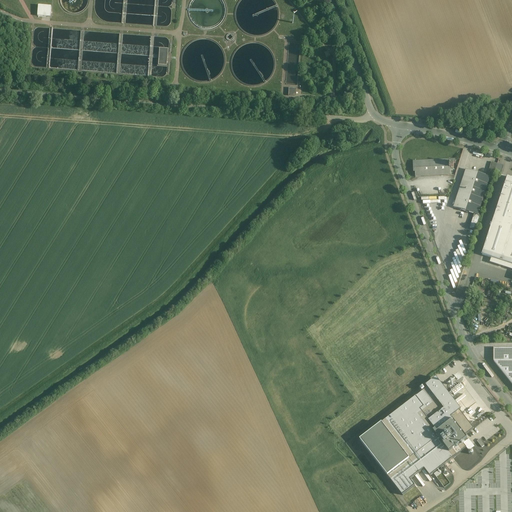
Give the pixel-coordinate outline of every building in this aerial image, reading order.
[(36,6),(35,17),(49,17),(49,6),(36,6)] [(168,49),(159,48),(158,67),(167,67),(168,49)] [(455,160),(413,162),(413,172),(415,172),(415,177),(450,175),(450,168),(454,168),(454,164),(455,164),(455,160)] [(492,163),(487,177),(490,177),(493,179),(497,164),(492,163)] [(466,170),(453,208),(478,216),(490,177),(487,177),(466,170)] [(511,178),(507,177),(482,255),(511,264),(511,178)] [(511,348),(492,349),(493,360),(511,384),(511,348)] [(437,383),(360,441),(402,495),(415,485),(410,479),(423,469),(428,476),(433,472),(439,468),(466,447),(469,450),(475,445),(467,435),(473,430),(437,383)] [(439,468),(433,472),(444,487),(450,483),(439,468)]
